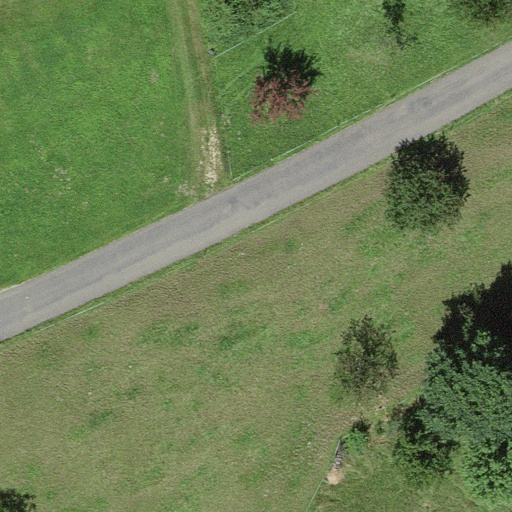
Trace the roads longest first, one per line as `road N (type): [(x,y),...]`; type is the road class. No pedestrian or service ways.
road 1 (unclassified): [(511,67),(0,324)]
road 2 (track): [(209,223),(198,0)]
